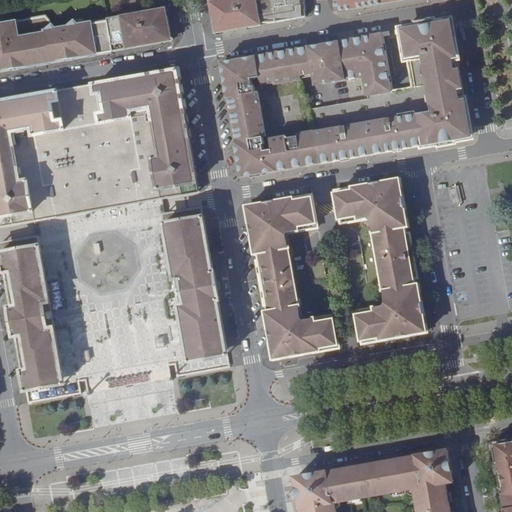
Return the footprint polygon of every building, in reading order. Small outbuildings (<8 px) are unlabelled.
[(210,0),(216,33),(306,17),(305,0),(210,0)] [(334,0),(336,12),(403,0),(334,0)] [(172,41),(166,10),(159,11),(164,35),(0,64),(0,71),(113,52),(172,41)] [(0,64),(164,35),(159,11),(108,21),(59,30),(47,17),(0,24),(0,64)] [(311,110),(321,163),(471,137),(451,22),(401,31),(412,91),(391,94),(375,96),(378,111),(340,118),(337,105),(311,110)] [(353,39),(340,42),(347,80),(351,102),(337,105),(340,118),(378,111),(375,96),(391,94),(385,60),(383,49),(380,35),(362,38),(362,41),(353,42),(353,39)] [(347,80),(340,42),(222,63),(242,178),(321,163),(311,110),(308,94),(302,95),(298,74),(313,72),(316,85),(347,80)] [(161,199),(199,192),(177,71),(170,72),(190,186),(144,194),(143,191),(137,192),(139,202),(161,199)] [(170,72),(0,102),(0,201),(3,219),(49,211),(49,208),(55,207),(57,217),(139,202),(137,192),(143,191),(144,194),(190,186),(170,72)] [(419,327),(361,337),(363,344),(427,332),(400,180),(335,191),(337,198),(394,188),(419,327)] [(394,188),(337,198),(341,223),(371,218),(386,307),(357,311),(361,337),(419,327),(394,188)] [(459,202),(457,189),(451,190),(453,203),(459,202)] [(313,203),(312,196),(247,207),(274,359),(338,348),(337,341),(280,351),(256,213),(313,203)] [(0,227),(35,221),(57,217),(55,207),(49,208),(49,211),(3,219),(0,201),(0,227)] [(317,227),(313,203),(256,213),(280,351),(337,341),(333,316),(302,321),(286,233),(317,227)] [(228,355),(226,346),(195,352),(173,223),(203,218),(202,209),(164,216),(190,362),(228,355)] [(173,223),(195,352),(226,346),(216,291),(211,291),(210,284),(215,283),(203,218),(173,223)] [(55,377),(24,382),(26,391),(64,385),(38,238),(0,245),(2,254),(32,248),(55,377)] [(24,382),(55,377),(32,248),(2,254),(13,319),(18,318),(19,326),(15,327),(24,382)] [(157,348),(164,346),(162,337),(155,339),(157,348)] [(88,350),(78,351),(80,364),(90,362),(88,350)] [(511,511),(511,438),(492,442),(504,511),(511,511)] [(369,470),(292,484),(297,511),(454,511),(445,456),(369,470)]
